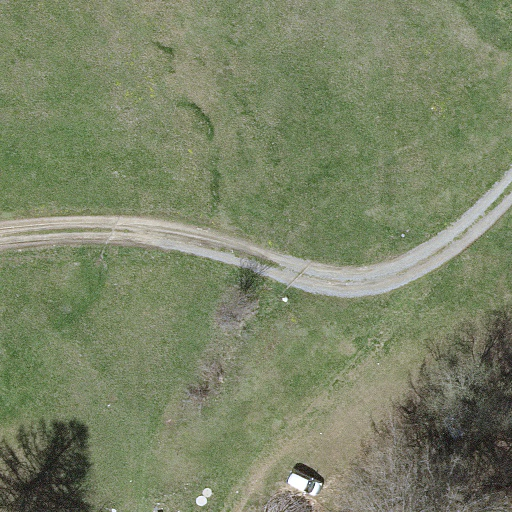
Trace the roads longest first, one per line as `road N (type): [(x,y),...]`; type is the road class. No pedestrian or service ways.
road 1 (track): [(382,279),(337,282),(140,232),(0,237)]
road 2 (track): [(511,183),(430,257),(382,279)]
